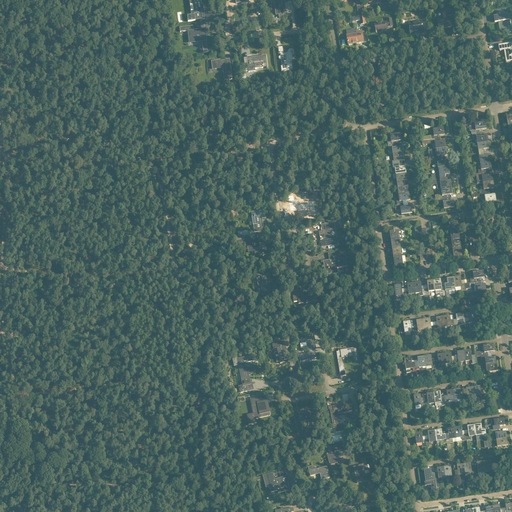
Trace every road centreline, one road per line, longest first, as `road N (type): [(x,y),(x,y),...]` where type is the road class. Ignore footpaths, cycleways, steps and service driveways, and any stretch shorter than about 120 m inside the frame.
road 1 (residential): [(349,128),(270,144),(281,233)]
road 2 (residential): [(338,60),(481,36)]
